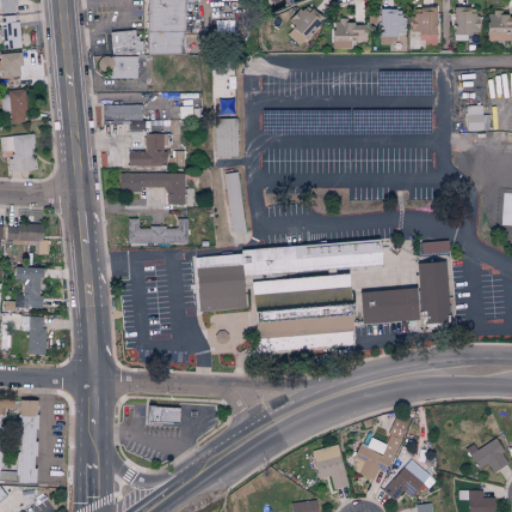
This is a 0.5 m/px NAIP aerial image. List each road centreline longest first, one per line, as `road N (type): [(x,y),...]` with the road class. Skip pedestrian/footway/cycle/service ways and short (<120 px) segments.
road 1 (tertiary): [(93,387),(60,0)]
road 2 (residential): [(0,380),(223,398)]
road 3 (secondary): [(511,358),(446,360),(348,381),(312,405)]
road 4 (secondary): [(312,405),(389,391),(511,388)]
road 5 (secondary): [(183,489),(278,437),(312,405)]
